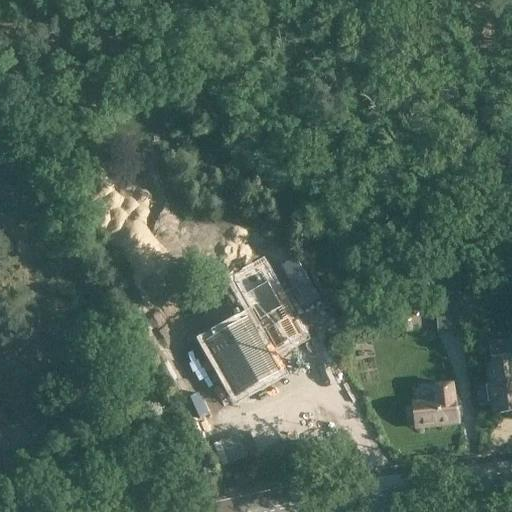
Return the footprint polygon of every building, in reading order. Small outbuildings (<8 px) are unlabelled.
[(277,262),(289,283),(303,275),(291,254),(277,262)] [(206,344),(236,396),(275,373),(264,353),(272,348),(274,351),(298,337),(266,282),(258,287),(257,286),(254,288),(255,289),(243,295),(258,322),(249,327),(246,321),(206,344)] [(460,284),(435,285),(437,317),(449,316),(450,333),(463,332),(463,331),(460,284)] [(492,386),(487,386),(489,403),(494,402),(495,414),(511,412),(511,355),(493,358),(494,366),(489,367),(492,386)] [(413,406),(406,407),(408,426),(416,425),(416,427),(436,425),(437,425),(440,426),(442,427),(459,425),(456,397),(455,397),(454,386),(436,388),(438,402),(413,405),(413,406)]
